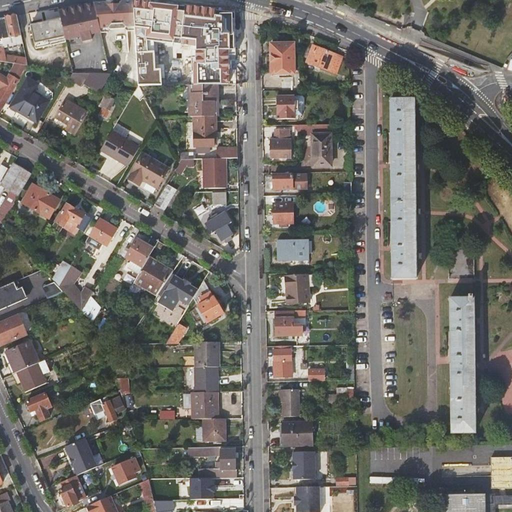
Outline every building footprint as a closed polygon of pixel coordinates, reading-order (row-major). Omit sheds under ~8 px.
[(135,29),(133,2),(123,3),(120,6),(110,6),(113,30),(135,29)] [(235,13),(133,2),(135,29),(139,86),(163,86),(163,78),(166,78),(166,65),(156,65),(155,42),(193,45),(194,62),(198,62),(198,86),(219,86),(229,86),(228,56),(236,56),(235,13)] [(113,30),(110,6),(107,3),(93,4),(100,30),(113,30)] [(100,30),(93,4),(59,11),(61,19),(65,40),(81,37),(82,42),(92,40),(90,35),(101,33),(100,30)] [(23,43),(16,15),(0,18),(0,38),(15,36),(18,44),(23,43)] [(65,40),(61,19),(31,26),(36,49),(66,42),(65,40)] [(294,73),(293,44),(271,44),(272,74),(279,73),(279,77),(286,77),(286,73),(294,73)] [(335,75),(341,59),(334,56),(335,54),(312,45),(305,62),(335,75)] [(3,48),(0,48),(0,61),(28,66),(26,59),(4,55),(3,48)] [(100,92),(111,74),(89,73),(84,83),(100,92)] [(0,90),(0,109),(17,80),(9,75),(7,78),(0,74),(0,87),(1,88),(0,90)] [(38,85),(27,79),(11,108),(20,114),(21,113),(36,121),(35,123),(37,124),(49,102),(34,92),(38,85)] [(210,117),(217,117),(217,108),(214,108),(214,102),(219,102),(219,86),(198,86),(191,86),(191,94),(189,94),(189,110),(192,110),(192,118),(210,117)] [(295,114),(295,95),(278,95),(278,115),(295,114)] [(392,251),(393,279),(417,279),(414,99),(390,99),(391,168),(392,221),(392,251)] [(67,131),(76,135),(88,114),(66,101),(55,118),(69,126),(67,131)] [(210,134),(210,117),(192,118),(187,118),(188,147),(207,147),(207,134),(210,134)] [(270,139),(270,150),(292,149),(292,138),(289,138),(289,128),(276,128),(276,139),(270,139)] [(101,151),(129,167),(140,149),(112,132),(101,151)] [(314,165),(331,165),(330,136),(313,136),(314,165)] [(226,159),(238,159),(238,147),(217,148),(217,159),(226,159)] [(147,183),(157,189),(168,171),(143,155),(129,181),(139,187),(143,180),(148,182),(147,183)] [(227,188),(226,159),(217,159),(205,160),(205,188),(227,188)] [(194,166),(194,160),(188,160),(181,160),(175,171),(181,175),(186,166),(194,166)] [(1,185),(18,195),(31,174),(14,164),(1,185)] [(308,189),(307,175),(274,175),(274,189),(308,189)] [(352,195),(352,183),(344,183),(344,195),(352,195)] [(60,201),(34,185),(23,203),(49,219),(60,201)] [(167,185),(155,205),(164,210),(176,190),(167,185)] [(227,192),(213,192),(213,203),(228,203),(227,192)] [(54,221),(55,222),(64,227),(67,221),(73,225),(75,222),(79,225),(85,215),(66,204),(61,213),(60,213),(54,221)] [(293,224),(292,205),(274,205),(275,224),(293,224)] [(231,224),(226,214),(206,224),(211,234),(216,231),(221,241),(232,236),(227,226),(231,224)] [(7,223),(14,227),(16,223),(9,218),(7,223)] [(101,218),(91,234),(108,245),(117,228),(101,218)] [(115,280),(131,290),(136,282),(149,259),(154,251),(137,241),(126,259),(115,280)] [(310,260),(310,242),(279,242),(279,262),(294,262),(294,261),(310,260)] [(474,254),(474,248),(450,248),(450,278),(475,278),(474,254)] [(115,280),(126,259),(122,257),(111,277),(115,280)] [(136,282),(158,296),(174,273),(149,259),(136,282)] [(57,277),(62,280),(70,267),(63,263),(59,270),(60,272),(57,277)] [(59,286),(82,311),(91,296),(93,291),(85,287),(81,292),(74,284),(82,273),(71,265),(59,286)] [(195,297),(199,290),(196,288),(202,279),(185,269),(179,278),(192,286),(188,292),(195,297)] [(288,304),(311,304),(311,289),(316,289),(316,276),(288,277),(288,304)] [(214,297),(203,283),(199,290),(195,297),(193,300),(199,307),(209,323),(224,314),(223,311),(225,310),(223,305),(220,307),(214,297)] [(0,306),(8,303),(3,291),(0,291),(0,306)] [(91,296),(82,311),(93,323),(101,308),(91,296)] [(450,296),(452,432),(465,432),(475,432),(474,296),(450,296)] [(307,310),(276,311),(277,336),(303,336),(303,325),(307,325),(307,310)] [(28,335),(19,315),(0,322),(0,340),(2,345),(28,335)] [(180,323),(187,327),(191,321),(183,317),(180,323)] [(167,344),(178,343),(187,327),(180,323),(167,344)] [(8,352),(17,373),(19,372),(40,363),(31,341),(18,347),(26,365),(19,368),(12,350),(8,352)] [(196,343),(196,368),(197,368),(217,367),(217,352),(220,352),(219,342),(196,343)] [(282,346),(276,346),(276,350),(275,351),(275,376),(292,376),(292,350),(282,350),(282,346)] [(18,347),(12,350),(19,368),(26,365),(18,347)] [(40,363),(19,372),(28,392),(48,384),(44,376),(52,372),(47,360),(40,363)] [(217,367),(197,368),(197,393),(219,392),(219,367),(217,367)] [(131,392),(128,377),(120,378),(123,394),(131,392)] [(284,417),(300,417),(300,390),(284,390),(284,403),(284,417)] [(220,419),(219,392),(197,393),(193,393),(194,419),(205,419),(220,419)] [(41,420),(50,416),(42,396),(27,403),(30,411),(37,408),(41,420)] [(100,400),(90,404),(96,417),(106,412),(110,422),(124,416),(121,411),(125,409),(119,397),(102,405),(100,400)] [(110,422),(112,427),(126,421),(124,416),(110,422)] [(226,419),(220,419),(205,419),(205,441),(227,441),(226,419)] [(321,432),(321,423),(285,423),(285,446),(314,445),(314,432),(321,432)] [(67,447),(79,475),(99,467),(87,439),(67,447)] [(234,447),(208,447),(208,455),(221,455),(221,469),(216,469),(216,478),(236,478),(236,449),(234,449),(234,447)] [(315,452),(294,452),(294,462),(293,462),(293,471),(294,471),(294,481),(316,480),(315,452)] [(511,463),(507,463),(507,459),(486,460),(487,490),(511,489),(511,463)] [(138,477),(130,460),(116,466),(124,483),(138,477)] [(78,476),(62,483),(65,489),(62,490),(69,507),(79,503),(79,501),(87,498),(78,476)] [(190,498),(215,499),(215,478),(191,477),(190,498)] [(449,492),(449,495),(475,494),(475,484),(445,484),(445,492),(449,492)] [(319,511),(320,487),(297,487),(297,497),(295,496),(295,504),(297,504),(296,511),(319,511)] [(0,505),(8,502),(11,501),(8,493),(0,497),(0,505)] [(485,511),(485,494),(475,494),(449,495),(445,495),(445,511),(485,511)] [(495,511),(495,504),(495,496),(495,494),(485,494),(485,511),(495,511)] [(511,504),(511,495),(495,496),(495,504),(511,504)] [(119,511),(112,496),(89,506),(91,511),(119,511)] [(150,511),(157,511),(155,497),(146,501),(150,511)] [(12,511),(8,502),(0,505),(0,511),(12,511)]
